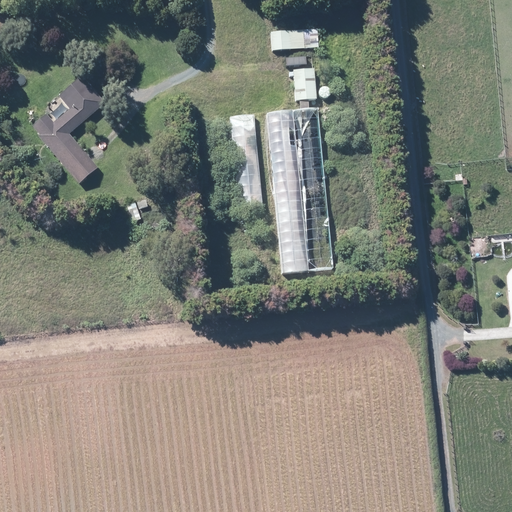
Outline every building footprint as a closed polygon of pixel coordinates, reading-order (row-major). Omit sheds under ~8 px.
[(270,32),(271,53),(323,53),(323,31),(270,32)] [(312,62),(295,63),(296,104),(313,103),(312,62)] [(92,93),(91,94),(81,82),(60,100),(71,113),(57,126),(45,113),(26,130),(75,186),(94,170),(67,139),(104,107),(92,93)] [(281,114),(266,115),(280,275),(308,276),(331,271),(320,109),(281,112),(281,114)] [(256,116),(228,118),(235,212),(263,210),(256,116)] [(139,220),(134,204),(126,206),(131,223),(139,220)]
